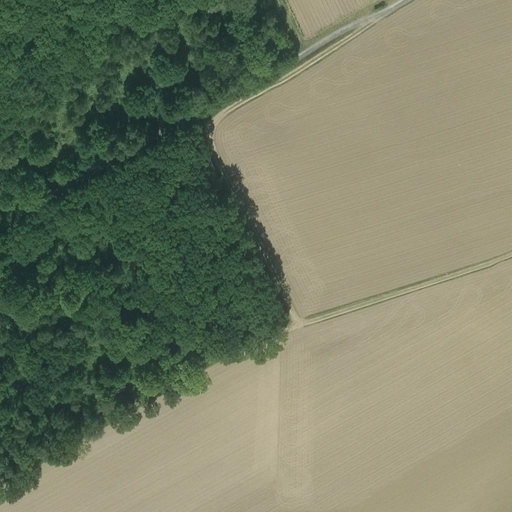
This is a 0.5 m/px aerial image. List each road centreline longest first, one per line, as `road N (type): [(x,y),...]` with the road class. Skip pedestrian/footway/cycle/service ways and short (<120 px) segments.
road 1 (track): [(400,0),(0,230)]
road 2 (track): [(223,350),(253,332),(511,253)]
road 3 (track): [(387,6),(216,114),(208,138)]
road 4 (track): [(208,138),(298,318)]
